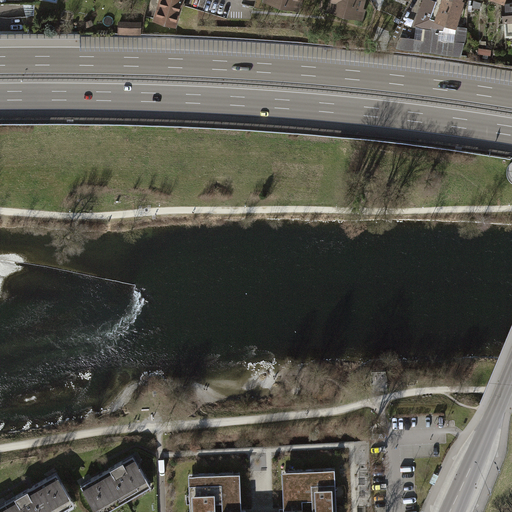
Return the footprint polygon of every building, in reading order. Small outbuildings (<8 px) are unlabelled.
[(184,0),(159,0),(154,18),(177,25),(184,0)] [(301,0),(264,0),(300,8),(301,0)] [(328,0),(327,9),(361,18),(364,0),(328,0)] [(435,0),(436,1),(433,0),(422,0),(414,25),(418,27),(415,39),(400,37),(397,46),(461,54),(466,36),(466,28),(456,26),(463,1),(461,0),(435,0)] [(511,3),(501,4),(503,24),(504,24),(505,38),(511,37),(511,3)] [(139,24),(119,23),(119,32),(138,32),(139,24)] [(132,453),(80,483),(96,511),(102,511),(150,485),(132,453)] [(0,501),(0,511),(54,511),(74,500),(55,468),(28,484),(0,501)] [(240,511),(239,472),(188,474),(189,511),(337,511),(336,469),(281,471),(282,511),(240,511)] [(439,475),(434,473),(429,482),(434,484),(439,475)]
